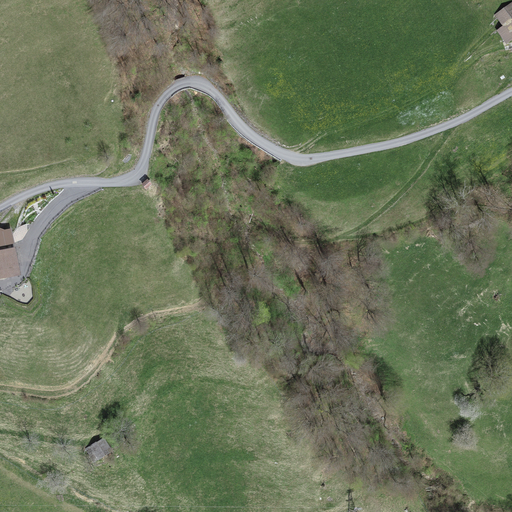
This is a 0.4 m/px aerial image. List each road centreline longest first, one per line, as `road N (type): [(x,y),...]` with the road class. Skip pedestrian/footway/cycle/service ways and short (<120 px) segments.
road 1 (track): [(455,122),(409,182),(359,227),(298,241),(226,207),(224,249),(206,299),(123,330),(88,378),(66,392),(0,388)]
road 2 (unclassified): [(511,91),(404,141),(300,160),(256,139),(214,94),(180,86),(154,113),(135,177),(48,185),(0,208)]
